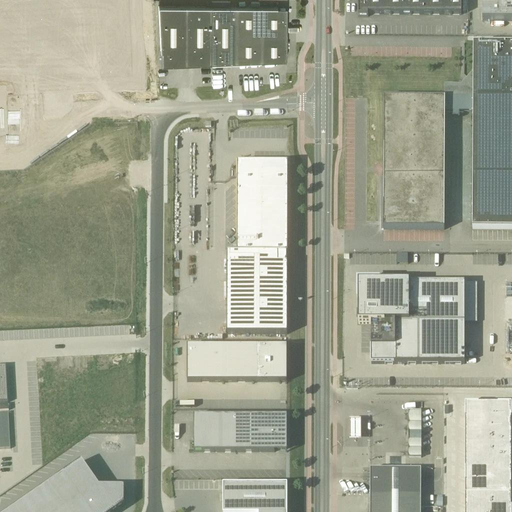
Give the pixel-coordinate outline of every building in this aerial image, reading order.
[(0,0),(0,94),(143,88),(139,0),(0,0)] [(460,0),(360,0),(360,5),(358,5),(358,17),(368,17),(368,15),(461,16),(460,0)] [(511,0),(498,0),(498,10),(482,10),(482,22),(511,22),(511,0)] [(161,65),(185,64),(186,6),(158,6),(161,65)] [(211,7),(186,6),(185,64),(210,63),(211,7)] [(236,7),(211,7),(210,63),(236,62),(236,33),(236,7)] [(236,7),(236,33),(260,33),(286,33),(286,7),(283,7),(236,7)] [(236,33),(236,62),(261,61),(260,33),(236,33)] [(260,33),(261,61),(286,60),(286,33),(260,33)] [(465,85),(444,84),(444,98),(463,98),(473,98),(472,230),(511,230),(511,45),(473,46),(473,73),(467,79),(470,81),(465,85)] [(444,230),(445,112),(463,112),(463,98),(444,98),(384,97),(383,230),(444,230)] [(288,164),(252,164),(252,169),(250,171),(245,166),(244,167),(245,167),(240,171),(239,171),(244,176),(242,178),(237,178),(237,179),(237,254),(227,254),(226,335),(286,335),(287,335),(287,264),(287,255),(288,164)] [(464,365),(464,284),(358,284),(358,325),(371,325),(370,364),(464,365)] [(286,347),(187,347),(187,383),(287,382),(287,347),(286,347)] [(6,366),(0,366),(0,403),(8,403),(6,366)] [(465,405),(465,511),(510,511),(511,405),(465,405)] [(8,413),(0,413),(0,449),(10,449),(8,413)] [(195,417),(195,453),(275,453),(275,450),(287,450),(287,417),(195,417)] [(361,419),(349,419),(349,440),(361,440),(361,419)] [(81,462),(8,511),(116,511),(125,507),(125,488),(99,488),(81,462)] [(420,511),(421,470),(370,470),(370,485),(370,487),(373,490),(369,494),(370,495),(370,508),(370,511),(371,511),(420,511)] [(287,511),(287,486),(223,486),(223,511),(287,511)]
